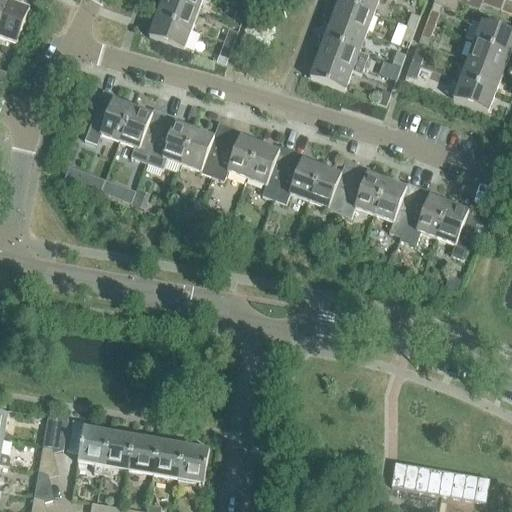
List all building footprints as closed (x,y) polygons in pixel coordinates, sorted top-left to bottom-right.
[(0,0),(0,33),(10,7),(1,3),(1,0),(0,0)] [(198,14),(203,0),(164,0),(164,2),(198,14)] [(241,0),(238,8),(247,11),(250,0),(241,0)] [(340,0),(339,5),(374,19),(381,0),(340,0)] [(447,0),(435,0),(433,8),(456,16),(459,8),(459,7),(460,5),(447,0)] [(459,7),(459,8),(478,15),(481,8),(482,6),(483,1),(481,0),(461,0),(462,1),(460,5),(459,7)] [(497,4),(485,0),(483,0),(483,1),(482,6),(481,8),(494,13),(497,4)] [(0,42),(16,48),(29,14),(19,10),(21,5),(12,2),(10,7),(0,33),(0,42)] [(191,34),(198,14),(164,2),(157,21),(191,34)] [(332,25),(367,38),(374,19),(339,5),(332,25)] [(242,24),(247,11),(238,8),(233,21),(242,24)] [(426,28),(434,31),(439,17),(431,14),(426,28)] [(406,31),(415,34),(420,21),(411,17),(406,31)] [(184,53),(191,34),(157,21),(149,40),(184,53)] [(332,25),(324,44),(360,57),(367,38),(332,25)] [(511,36),(482,26),(475,46),(509,59),(511,51),(511,36)] [(429,43),(434,31),(426,28),(421,40),(429,43)] [(410,47),(415,34),(406,31),(401,44),(410,47)] [(233,49),(237,37),(229,34),(224,46),(233,49)] [(324,44),(317,63),(353,76),(360,57),(324,44)] [(219,59),(228,62),(233,49),(224,46),(219,59)] [(475,46),(468,65),(502,78),(509,59),(475,46)] [(411,65),(420,68),(425,55),(416,52),(411,65)] [(392,69),(401,72),(405,59),(397,56),(392,69)] [(310,83),(345,96),(353,76),(317,63),(310,83)] [(407,78),(415,82),(420,68),(411,65),(407,78)] [(468,65),(461,84),(495,97),(502,78),(468,65)] [(385,88),(393,91),(401,72),(392,69),(385,88)] [(461,84),(453,104),(488,117),(495,97),(461,84)] [(377,108),(386,111),(389,103),(393,91),(385,88),(380,99),(377,108)] [(119,146),(132,111),(113,104),(115,99),(103,94),(84,145),(96,150),(100,139),(119,146)] [(132,111),(119,146),(135,151),(130,162),(146,168),(165,117),(153,113),(151,118),(132,111)] [(162,162),(181,169),(194,134),(175,127),(177,122),(165,117),(146,168),(158,173),(162,162)] [(199,177),(212,182),(230,132),(219,128),(213,141),(194,134),(181,169),(200,176),(199,177)] [(228,176),(246,183),(259,148),(240,140),(242,136),(230,132),(212,182),(224,186),(228,176)] [(261,201),(273,205),(291,155),(280,151),(279,155),(259,148),(246,183),(264,190),(261,201)] [(291,155),(273,205),(285,210),(289,199),(308,206),(321,171),(302,164),(304,159),(291,155)] [(326,215),(338,219),(357,168),(345,164),(340,178),(321,171),(308,206),(327,213),(326,215)] [(355,213),(373,220),(386,185),(367,177),(369,173),(357,168),(338,219),(350,224),(355,213)] [(69,172),(67,176),(65,183),(77,188),(82,176),(69,172)] [(388,237),(400,242),(419,192),(407,187),(405,192),(386,185),(373,220),(392,226),(388,237)] [(126,192),(121,205),(131,209),(136,196),(126,192)] [(416,236),(435,243),(448,208),(429,201),(431,196),(419,192),(400,242),(412,246),(416,236)] [(134,206),(135,210),(139,211),(143,210),(144,206),(143,202),(139,201),(135,203),(134,206)] [(448,208),(435,243),(454,250),(450,260),(463,265),(481,215),(469,210),(467,215),(448,208)] [(192,213),(187,212),(183,214),(182,219),(184,223),(189,224),(193,222),(194,217),(192,213)] [(0,442),(4,443),(8,417),(0,415),(0,442)] [(52,452),(54,456),(63,454),(69,423),(49,420),(44,450),(52,452)] [(80,457),(78,465),(104,470),(110,436),(94,433),(95,428),(73,424),(68,454),(80,457)] [(104,470),(129,475),(136,435),(127,434),(126,439),(110,436),(104,470)] [(129,475),(153,479),(159,445),(143,442),(144,437),(136,435),(129,475)] [(0,467),(9,470),(11,462),(9,459),(1,457),(4,443),(0,442),(0,467)] [(153,479),(178,483),(185,444),(176,442),(175,448),(159,445),(153,479)] [(185,444),(178,483),(203,488),(210,454),(194,451),(194,446),(185,444)] [(48,476),(49,481),(59,479),(54,456),(52,452),(44,450),(39,475),(48,476)] [(396,468),(392,491),(450,501),(485,507),(489,484),(454,478),(431,474),(396,468)] [(328,476),(311,473),(309,488),(326,491),(328,476)] [(43,502),(44,506),(54,503),(49,481),(48,476),(39,475),(35,500),(43,502)] [(43,502),(35,500),(32,511),(45,511),(44,506),(43,502)]
